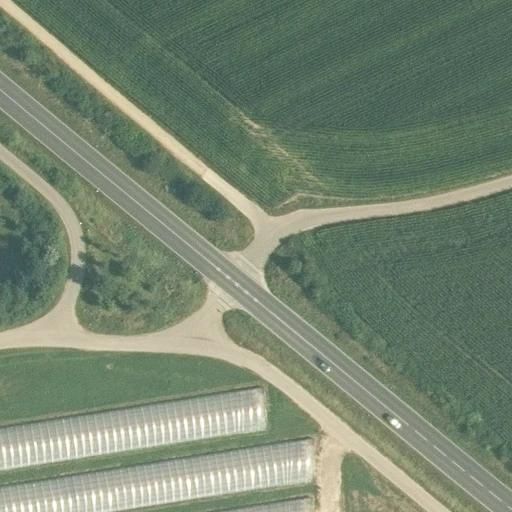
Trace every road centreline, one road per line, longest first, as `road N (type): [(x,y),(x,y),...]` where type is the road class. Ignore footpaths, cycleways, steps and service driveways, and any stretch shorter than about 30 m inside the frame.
road 1 (secondary): [(511,511),(0,91)]
road 2 (track): [(0,342),(32,332),(101,343),(170,341),(276,238),(319,217),(423,205),(511,181)]
road 3 (track): [(276,238),(7,0)]
road 4 (track): [(437,511),(266,371),(220,346),(170,341)]
road 5 (track): [(32,332),(63,310),(78,250),(72,219),(0,152)]
